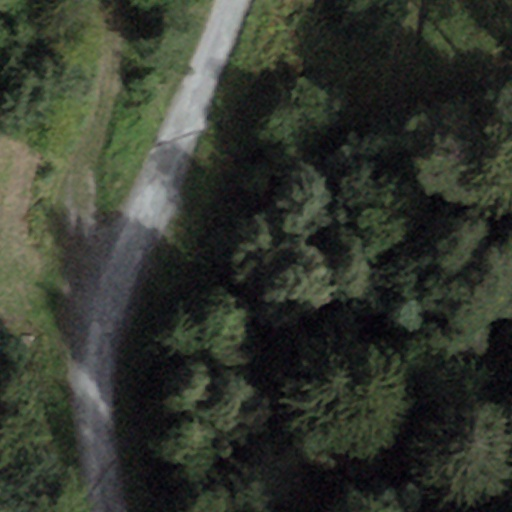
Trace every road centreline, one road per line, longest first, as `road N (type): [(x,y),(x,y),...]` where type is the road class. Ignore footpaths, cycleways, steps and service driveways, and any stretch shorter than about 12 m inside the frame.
road 1 (track): [(112,511),(97,430),(112,282),(221,0)]
road 2 (track): [(115,0),(119,85),(71,219),(77,264),(112,282)]
